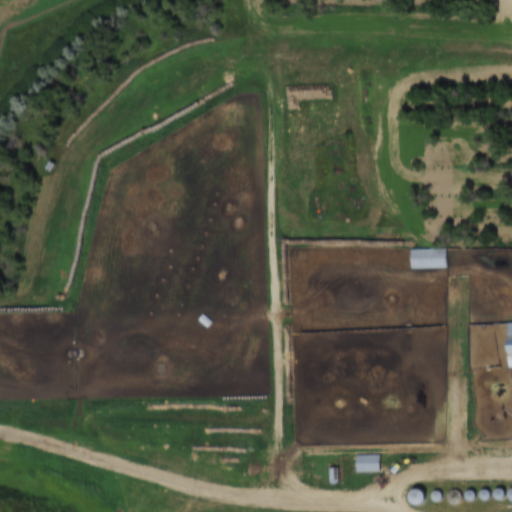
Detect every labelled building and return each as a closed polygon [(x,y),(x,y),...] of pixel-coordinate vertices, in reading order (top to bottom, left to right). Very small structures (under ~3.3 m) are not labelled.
[(415,264),(415,245),(455,245),(454,264),(415,264)] [(406,271),(441,271),(441,254),(406,254),(406,271)] [(462,384),(464,352),(475,353),(472,385),(462,384)] [(462,359),(452,359),(452,391),(462,391),(462,359)] [(361,470),(361,452),(385,451),(386,469),(361,470)] [(376,458),(353,458),(353,475),(376,475),(376,458)]
